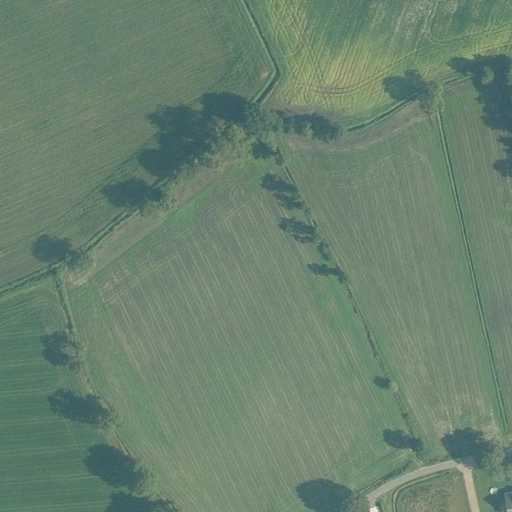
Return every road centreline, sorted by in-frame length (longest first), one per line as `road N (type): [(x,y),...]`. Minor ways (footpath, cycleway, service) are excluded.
road 1 (track): [(0,293),(46,276),(104,424),(171,511)]
road 2 (unclassified): [(336,511),(405,468),(511,450)]
